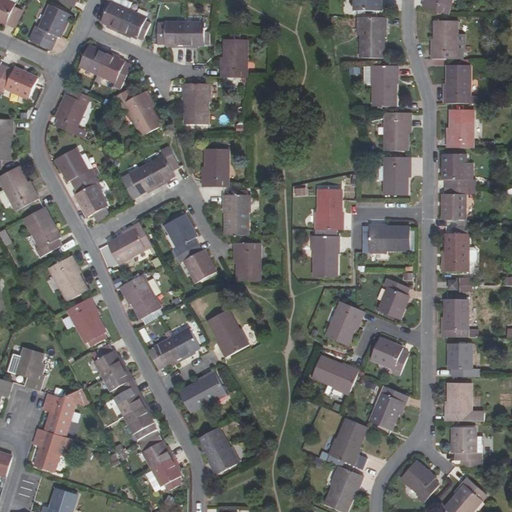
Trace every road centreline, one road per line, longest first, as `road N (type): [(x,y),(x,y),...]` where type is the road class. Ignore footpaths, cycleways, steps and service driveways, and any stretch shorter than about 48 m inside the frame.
road 1 (residential): [(425,212),(428,106),(405,40),(406,0)]
road 2 (residential): [(84,240),(43,169),(35,136),(62,67)]
road 3 (residential): [(84,240),(184,189),(219,252)]
road 4 (residential): [(157,389),(84,240)]
road 5 (residential): [(196,511),(187,445),(157,389)]
road 6 (residential): [(421,339),(425,212)]
